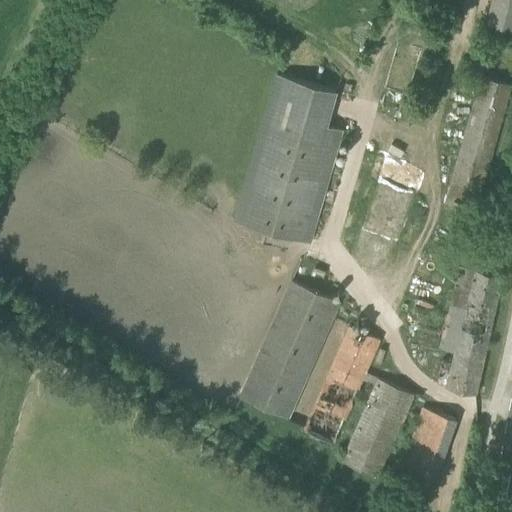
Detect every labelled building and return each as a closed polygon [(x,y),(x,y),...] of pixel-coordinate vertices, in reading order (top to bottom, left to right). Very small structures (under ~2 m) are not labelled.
[(511,0),(492,0),(489,17),(511,22),(511,0)] [(232,219),(269,230),(311,243),(343,129),(327,124),(337,90),(273,72),(232,219)] [(474,212),(511,83),(482,75),(445,203),(474,212)] [(454,351),(446,386),(476,393),(503,274),(469,266),(459,264),(448,313),(447,313),(439,347),(454,351)] [(288,416),(339,299),(291,278),(240,396),(288,416)] [(333,442),(362,376),(365,371),(379,337),(350,324),(305,429),(333,442)] [(414,392),(365,371),(362,376),(376,382),(343,460),(377,475),(414,392)] [(429,497),(456,418),(421,406),(394,485),(429,497)]
